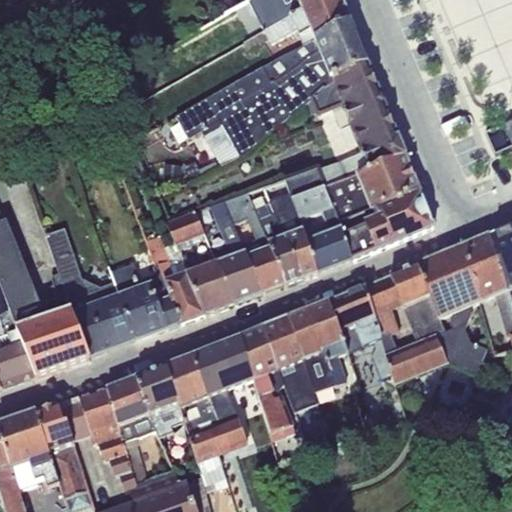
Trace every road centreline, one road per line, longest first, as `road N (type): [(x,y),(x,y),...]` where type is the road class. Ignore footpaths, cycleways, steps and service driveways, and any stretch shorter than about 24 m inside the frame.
road 1 (residential): [(461,236),(0,404)]
road 2 (residential): [(364,0),(431,183),(461,236)]
